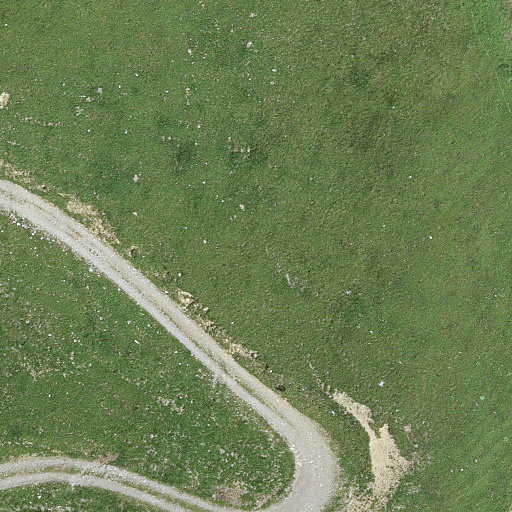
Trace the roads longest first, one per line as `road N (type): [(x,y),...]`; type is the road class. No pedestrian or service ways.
road 1 (track): [(0,192),(21,199),(175,318),(293,424),(316,461),(311,497),(295,511)]
road 2 (track): [(202,511),(77,468),(0,481)]
